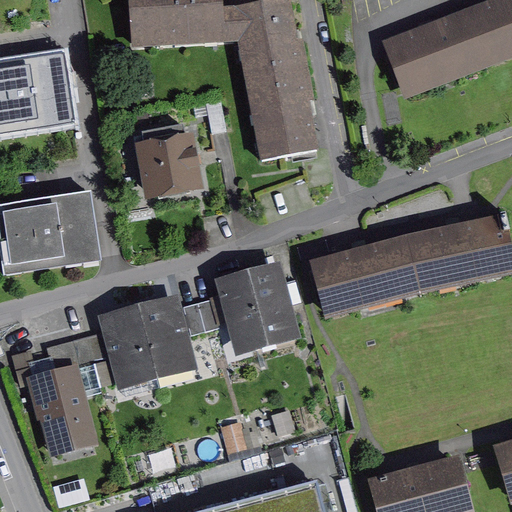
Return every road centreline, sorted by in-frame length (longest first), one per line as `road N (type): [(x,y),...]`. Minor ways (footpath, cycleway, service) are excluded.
road 1 (residential): [(0,314),(345,208)]
road 2 (residential): [(305,0),(345,208)]
road 3 (residential): [(345,208),(511,145)]
